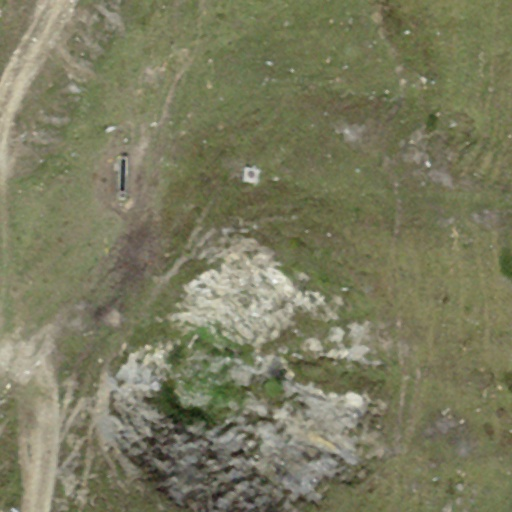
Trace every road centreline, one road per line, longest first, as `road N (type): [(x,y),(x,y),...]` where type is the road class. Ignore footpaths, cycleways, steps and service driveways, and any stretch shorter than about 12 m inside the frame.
road 1 (track): [(62,0),(30,61),(0,354)]
road 2 (track): [(0,364),(38,404),(30,511)]
